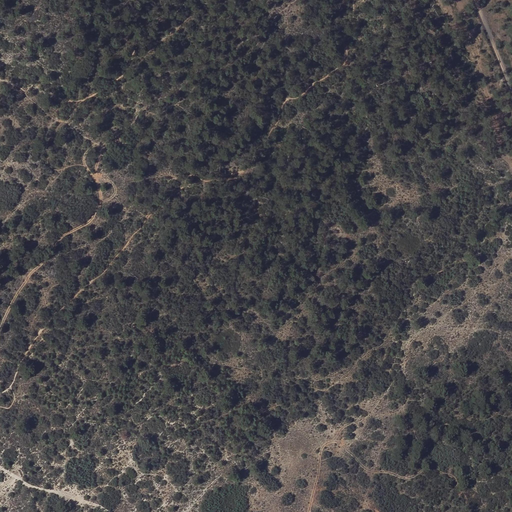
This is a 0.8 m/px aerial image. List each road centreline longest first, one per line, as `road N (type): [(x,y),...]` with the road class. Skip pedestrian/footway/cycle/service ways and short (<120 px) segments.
road 1 (track): [(0,328),(15,290),(43,256),(94,218),(92,175)]
road 2 (track): [(469,511),(446,471),(430,467),(408,478),(376,469),(380,446),(350,422)]
